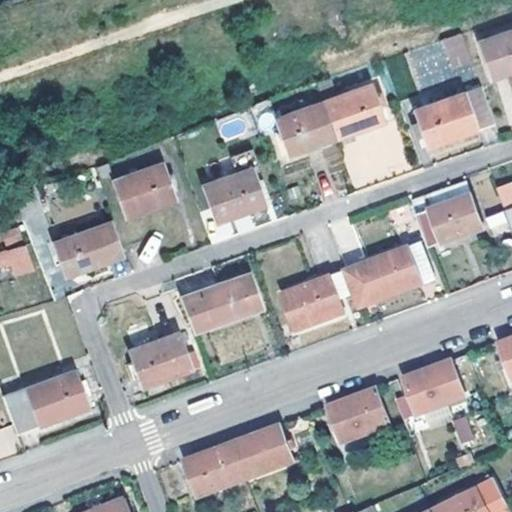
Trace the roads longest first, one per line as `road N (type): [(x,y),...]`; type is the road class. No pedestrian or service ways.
road 1 (residential): [(511,148),(83,304),(132,448)]
road 2 (residential): [(511,306),(132,448)]
road 3 (track): [(249,0),(0,80)]
road 4 (residential): [(132,448),(0,497)]
